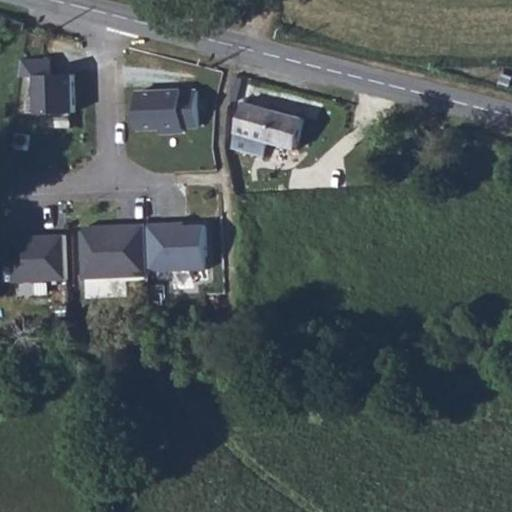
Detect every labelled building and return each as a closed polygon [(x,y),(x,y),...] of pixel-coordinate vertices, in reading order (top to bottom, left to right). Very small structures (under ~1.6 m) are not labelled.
[(52,56),(25,57),(22,79),(41,78),(43,115),(78,114),(77,75),(53,76),(52,56)] [(198,131),(199,89),(137,88),(136,130),(198,131)] [(276,149),(337,166),(347,125),(285,109),(276,149)] [(180,221),(148,222),(150,270),(209,268),(207,223),(180,224),(180,221)] [(82,230),(84,277),(150,274),(150,270),(148,222),(87,225),(82,230)] [(68,278),(66,233),(12,235),(14,280),(68,278)]
